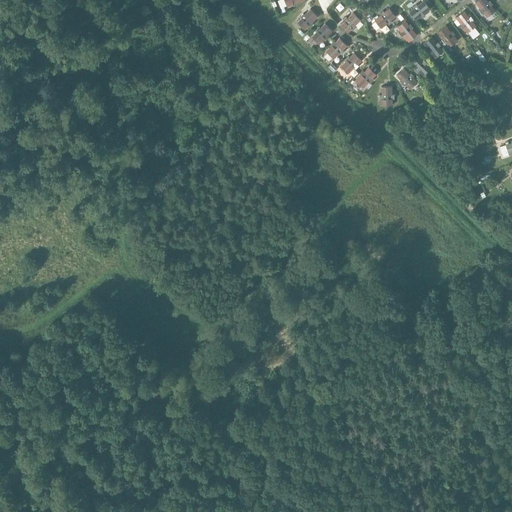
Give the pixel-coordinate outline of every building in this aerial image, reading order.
[(480,9),(479,10),(481,14),(483,12),(487,17),(495,11),(491,6),(493,5),(490,1),(488,2),(486,0),(478,0),(475,2),(480,9)] [(409,12),(416,21),(420,17),(422,18),(425,16),(424,14),(430,9),(424,1),(418,6),(416,4),(413,7),(414,9),(409,12)] [(375,20),(381,28),(386,24),(387,26),(391,23),(389,22),(396,17),(389,8),(383,14),(382,12),(378,15),(379,16),(375,20)] [(297,23),(305,30),(310,24),(312,26),(315,22),(313,21),(318,17),(310,9),(306,14),(305,12),(301,16),(303,17),(297,23)] [(456,18),(461,24),(459,25),(462,29),(463,28),(467,33),(475,26),(472,21),(473,20),(470,17),(469,18),(464,11),(456,18)] [(340,26),(347,33),(352,29),(353,30),(356,27),(355,26),(361,20),(353,13),(348,18),(346,17),(343,20),(344,22),(340,26)] [(397,27),(401,32),(399,33),(402,37),(403,36),(408,42),(417,36),(411,29),(413,28),(410,24),(409,26),(405,21),(397,27)] [(312,37),(319,45),(325,39),(326,40),(329,37),(328,36),(332,31),(325,24),(320,28),(319,27),(316,30),(317,31),(312,37)] [(438,32),(443,39),(441,40),(444,43),(445,42),(449,47),(457,40),(454,36),(455,34),(452,31),(451,32),(446,26),(438,32)] [(428,50),(427,51),(429,55),(431,54),(435,58),(443,52),(439,47),(441,46),(438,42),(436,44),(431,37),(423,44),(428,50)] [(326,52),(334,59),(339,53),(341,55),(344,52),(342,50),(347,46),(340,38),(335,43),(334,41),(331,45),(332,46),(326,52)] [(361,40),(359,44),(368,49),(370,46),(361,40)] [(345,59),(347,60),(341,66),(348,74),(354,68),(355,69),(359,66),(357,65),(362,60),(354,53),(350,57),(348,56),(345,59)] [(415,69),(414,70),(417,73),(418,72),(423,76),(430,69),(425,65),(427,63),(424,60),(422,62),(417,56),(409,63),(415,69)] [(332,63),(328,67),(333,72),(337,68),(332,63)] [(360,74),(361,75),(355,81),(363,88),(369,82),(370,84),(373,81),(372,79),(376,75),(369,67),(364,72),(363,71),(360,74)] [(396,76),(402,82),(401,83),(404,86),(405,85),(410,89),(417,82),(413,78),(414,76),(411,73),(409,74),(404,69),(396,76)] [(382,95),(380,95),(380,100),(382,99),(382,106),(392,105),(392,99),(394,99),(394,95),(392,95),(392,87),(381,87),(382,95)]
